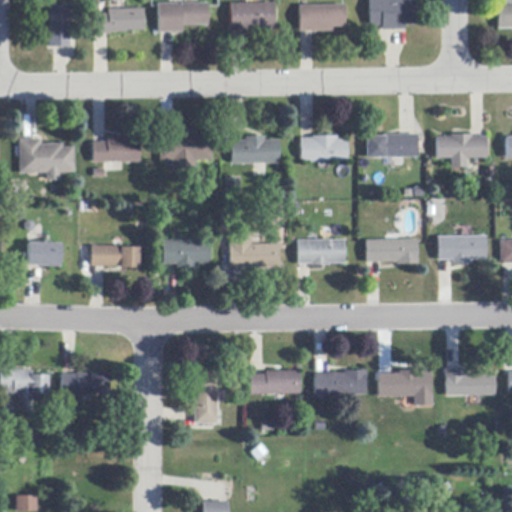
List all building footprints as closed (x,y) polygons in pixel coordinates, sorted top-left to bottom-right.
[(405,26),(403,26),(404,31),(381,31),(381,27),(379,27),(370,27),(369,0),(414,0),(415,26),(405,26)] [(511,30),(497,30),(496,4),(511,3),(511,30)] [(171,34),(161,34),(157,34),(156,4),(168,4),(197,4),(206,4),(206,26),(181,26),(181,34),(171,34)] [(244,32),(242,32),(232,33),(228,33),(228,28),(229,28),(229,4),(273,4),(273,32),(244,32)] [(69,5),(68,35),(68,48),(54,48),(48,48),(48,5),(69,5)] [(312,33),(301,33),(298,33),(298,6),(344,6),(344,28),(331,28),(331,32),(312,33)] [(106,35),(93,35),(91,35),(90,14),(107,14),(107,10),(142,10),(142,32),(124,32),(124,33),(109,34),(109,35),(106,35)] [(417,156),(417,158),(403,159),(384,159),(366,159),(366,137),(383,137),(383,136),(401,135),(417,135),(417,156)] [(511,135),(503,136),(503,158),(511,157),(511,135)] [(472,137),(484,137),(486,137),(486,159),(463,159),(453,159),(436,159),(436,138),(450,138),(450,136),(471,136),(471,137),(472,137)] [(265,164),(253,165),(230,165),(230,161),(230,142),(243,141),(244,141),(244,137),(263,137),(263,141),(278,141),(278,164),(265,164)] [(347,162),(300,163),(299,139),(301,139),(311,139),(311,137),(313,137),(336,137),(336,140),(346,140),(347,162)] [(158,139),(161,139),(173,138),(209,138),(210,161),(193,162),(194,170),(171,171),(170,162),(158,162),(158,139)] [(138,163),(121,163),(103,164),(91,164),(91,143),(93,143),(104,143),(105,143),(105,139),(121,139),(121,141),(138,141),(138,163)] [(18,175),(17,140),(21,140),(36,140),(39,140),(39,145),(61,145),(61,148),(72,148),(73,174),(58,174),(58,182),(45,182),(44,174),(18,175)] [(227,183),(237,183),(237,193),(226,192),(227,183)] [(232,225),(222,225),(220,225),(220,208),(231,207),(232,208),(236,208),(237,217),(232,217),(232,225)] [(278,268),(241,268),(229,268),(228,235),(232,235),(250,235),(250,245),(278,245),(278,268)] [(451,261),(439,261),(437,261),(437,238),(485,237),(485,260),(469,260),(469,264),(452,264),(452,261),(451,261)] [(174,265),(163,265),(161,265),(161,242),(173,242),(194,241),(208,241),(209,265),(194,265),(194,269),(176,269),(175,265),(174,265)] [(309,265),(298,265),(296,265),(296,242),(307,241),(317,241),(344,241),(344,265),(328,265),(328,266),(311,267),(311,265),(309,265)] [(379,263),(367,263),(365,263),(365,242),(397,241),(404,241),(417,241),(417,259),(418,259),(418,265),(396,265),(396,263),(379,263)] [(511,265),(503,265),(499,265),(499,242),(511,241),(511,265)] [(27,243),(40,244),(59,244),(58,268),(40,267),(26,267),(26,243),(27,243)] [(113,247),(120,247),(120,249),(122,249),(138,249),(138,269),(118,269),(118,268),(103,267),(91,267),(90,267),(90,247),(113,247)] [(0,370),(11,371),(30,371),(30,376),(47,376),(46,396),(35,396),(35,403),(31,402),(31,411),(28,414),(20,414),(16,410),(16,396),(4,396),(4,391),(0,391),(0,370)] [(493,397),(445,397),(444,378),(443,378),(443,371),(447,371),(458,371),(461,371),(461,377),(493,376),(493,397)] [(298,395),(249,395),(249,376),(251,376),(262,375),(265,375),(265,372),(298,372),(298,395)] [(365,396),(314,396),(313,374),(315,374),(326,374),(343,374),(343,372),(365,372),(365,378),(364,378),(365,396)] [(412,398),(377,398),(377,375),(380,375),(391,375),(398,375),(398,372),(416,372),(416,374),(429,374),(430,395),(430,407),(412,407),(412,398)] [(216,403),(216,425),(215,425),(213,425),(193,425),(193,410),(193,373),(216,373),(216,403)] [(108,375),(107,395),(91,394),(90,394),(90,395),(82,395),(59,395),(59,375),(61,375),(72,375),(89,376),(89,374),(108,375)] [(14,511),(14,497),(35,497),(35,511),(14,511)] [(227,511),(201,511),(201,503),(203,503),(225,503),(227,503),(227,511)]
